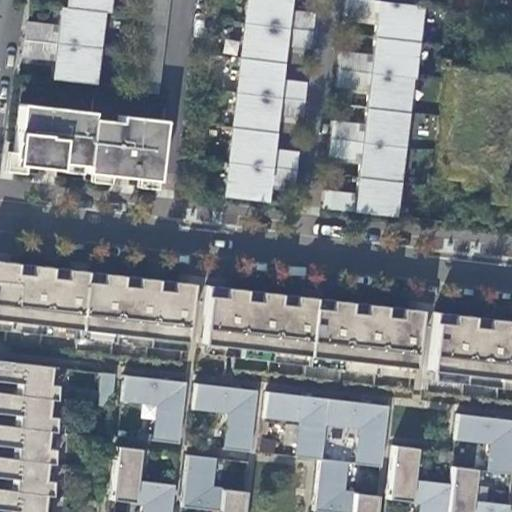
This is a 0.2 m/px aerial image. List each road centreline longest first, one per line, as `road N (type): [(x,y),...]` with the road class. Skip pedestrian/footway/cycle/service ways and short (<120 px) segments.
road 1 (residential): [(303,249),(0,213)]
road 2 (residential): [(331,0),(303,249)]
road 3 (residential): [(511,274),(303,249)]
